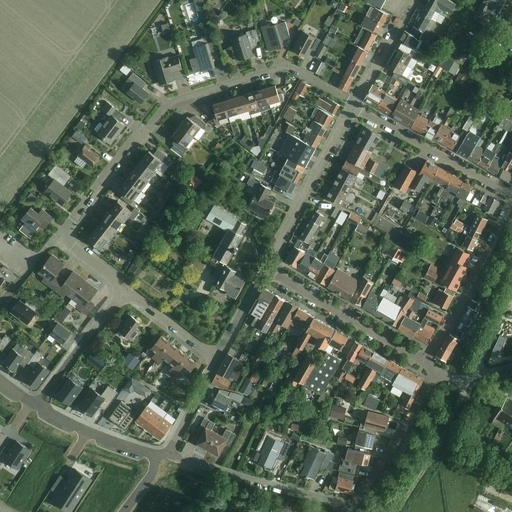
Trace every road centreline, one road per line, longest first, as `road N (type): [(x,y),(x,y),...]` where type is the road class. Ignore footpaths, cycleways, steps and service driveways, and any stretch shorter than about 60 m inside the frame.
road 1 (residential): [(64,235),(168,102),(287,66),(353,105)]
road 2 (residential): [(273,272),(277,247),(353,105)]
road 3 (residential): [(172,451),(347,509)]
road 4 (residential): [(424,361),(467,295),(511,200)]
road 5 (residential): [(511,196),(353,105)]
road 6 (residential): [(424,361),(273,272)]
road 7 (unclassified): [(347,509),(436,369)]
road 8 (unclassified): [(468,378),(396,511)]
road 9 (residential): [(35,401),(125,289)]
road 10 (residential): [(35,401),(98,437),(163,455)]
